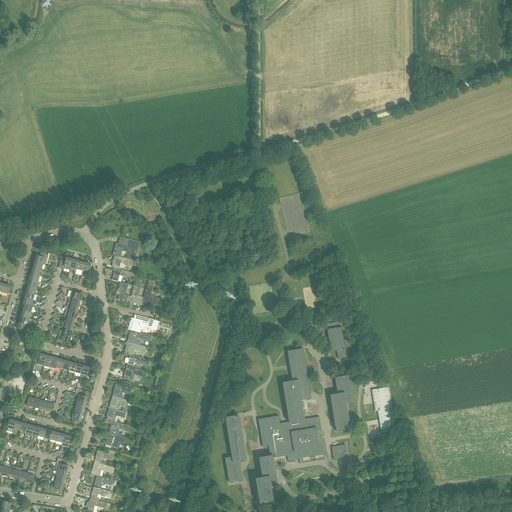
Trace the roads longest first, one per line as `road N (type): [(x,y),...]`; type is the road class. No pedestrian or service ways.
road 1 (track): [(511,70),(258,150)]
road 2 (residential): [(83,233),(118,195),(258,150)]
road 3 (unclassified): [(258,150),(258,0)]
